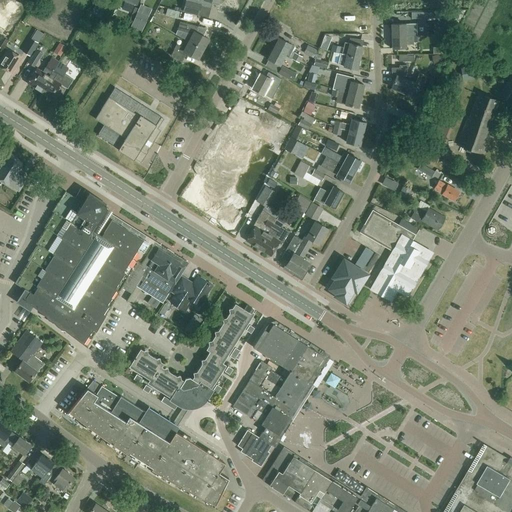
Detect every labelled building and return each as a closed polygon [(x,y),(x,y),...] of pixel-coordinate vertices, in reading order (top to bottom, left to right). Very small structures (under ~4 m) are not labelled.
[(109,4),(102,0),(97,0),(95,4),(106,10),(109,4)] [(218,0),(185,0),(183,11),(198,15),(200,5),(210,8),(212,2),(218,3),(218,0)] [(309,0),(308,0),(293,18),(300,24),(316,5),(309,0)] [(308,21),(312,25),(320,16),(316,12),(308,21)] [(349,32),(348,14),(334,15),(335,22),(341,22),(342,32),(349,32)] [(135,17),(131,27),(142,32),(146,22),(135,17)] [(180,22),(177,30),(189,33),(192,35),(189,42),(188,42),(203,49),(208,39),(202,36),(206,29),(198,27),(180,22)] [(404,24),(391,24),(392,36),(405,36),(413,36),(417,36),(417,24),(404,24)] [(331,38),(325,35),(320,47),(327,50),(331,38)] [(405,36),(392,36),(392,48),(405,48),(405,44),(413,44),(413,42),(421,42),(421,36),(417,36),(413,36),(405,36)] [(290,44),(279,38),(273,49),(285,55),(299,62),(302,57),(291,51),(294,46),(290,45),(290,44)] [(341,54),(359,58),(362,47),(359,46),(360,40),(350,38),(348,43),(344,42),(341,54)] [(23,52),(29,55),(37,43),(31,39),(23,52)] [(177,45),(171,56),(182,61),(186,53),(198,59),(203,49),(188,42),(185,49),(177,45)] [(60,57),(66,47),(59,43),(54,53),(60,57)] [(307,45),(303,53),(313,58),(317,50),(307,45)] [(333,45),(331,52),(339,54),(340,47),(333,45)] [(279,66),(285,55),(273,49),(268,59),(279,66)] [(0,65),(11,73),(20,58),(8,50),(0,63),(0,65)] [(359,58),(341,54),(340,53),(337,64),(344,66),(344,67),(356,70),(359,58)] [(40,59),(33,55),(28,63),(34,67),(40,59)] [(321,56),(315,55),(313,58),(315,59),(313,64),(327,68),(328,62),(320,60),(321,56)] [(441,62),(440,55),(432,56),(433,64),(441,62)] [(51,72),(58,62),(51,58),(42,72),(37,69),(27,83),(40,91),(51,72)] [(68,68),(58,62),(51,72),(40,91),(52,98),(61,85),(67,89),(73,79),(72,79),(72,81),(64,76),(68,68)] [(402,93),(407,80),(404,79),(406,73),(406,65),(399,65),(399,68),(391,68),(391,76),(396,77),(391,88),(402,93)] [(278,73),(292,80),(296,74),(282,66),(278,73)] [(470,73),(477,72),(476,66),(461,68),(463,80),(471,79),(470,73)] [(281,79),(268,72),(266,77),(260,74),(252,89),(263,94),(269,82),(278,87),(281,79)] [(310,72),(307,81),(314,83),(316,74),(310,72)] [(407,80),(402,93),(413,97),(416,92),(420,93),(427,77),(419,73),(415,84),(407,80)] [(334,83),(333,89),(340,91),(348,93),(361,96),(363,85),(353,82),(354,78),(337,74),(334,83)] [(511,103),(511,102),(511,75),(511,74),(499,96),(511,103)] [(115,88),(95,119),(104,124),(98,133),(120,147),(119,148),(135,159),(136,157),(142,160),(147,151),(146,150),(148,148),(149,148),(153,142),(152,141),(157,132),(156,131),(162,122),(147,112),(148,109),(127,95),(115,88)] [(340,91),(333,89),(332,91),(331,96),(338,97),(337,103),(345,105),(358,108),(361,96),(348,93),(340,91)] [(469,116),(490,124),(499,101),(478,93),(469,116)] [(314,105),(308,101),(303,111),(310,114),(314,105)] [(281,113),(283,109),(273,104),(271,108),(281,113)] [(457,145),(467,148),(466,152),(470,153),(471,150),(481,154),(492,124),(490,124),(469,116),(468,116),(457,145)] [(298,125),(308,130),(311,124),(301,119),(298,125)] [(349,131),(362,134),(365,122),(352,119),(349,131)] [(447,138),(452,125),(445,122),(439,120),(425,158),(438,163),(441,155),(447,138)] [(336,121),(334,127),(342,129),(343,123),(336,121)] [(332,133),(340,135),(342,129),(334,127),(332,133)] [(359,146),(362,134),(349,131),(346,143),(359,146)] [(296,156),(302,144),(292,138),(286,150),(296,156)] [(323,145),(334,150),(337,144),(326,139),(323,145)] [(408,152),(411,147),(404,143),(401,148),(408,152)] [(326,156),(354,171),(360,161),(348,154),(348,155),(344,152),(342,156),(324,147),(321,153),(326,156)] [(12,157),(9,156),(0,170),(0,180),(8,185),(8,184),(19,191),(26,180),(15,173),(21,164),(19,162),(18,161),(17,160),(16,159),(15,158),(14,158),(12,157)] [(348,182),(354,171),(326,156),(321,166),(337,175),(337,176),(348,182)] [(431,177),(434,172),(420,164),(417,169),(431,177)] [(309,166),(306,173),(322,181),(325,175),(309,166)] [(394,191),(397,184),(385,177),(381,184),(394,191)] [(273,189),(277,183),(269,179),(266,184),(273,189)] [(446,185),(441,182),(439,181),(434,189),(442,193),(454,200),(459,192),(447,185),(446,185)] [(256,201),(264,206),(274,191),(265,186),(256,201)] [(408,198),(411,191),(402,186),(399,193),(408,198)] [(334,208),(343,192),(333,187),(330,193),(320,188),(314,199),(325,205),(325,203),(334,208)] [(110,220),(102,215),(106,209),(105,203),(88,192),(85,198),(78,193),(75,198),(66,191),(65,191),(52,211),(54,212),(44,227),(46,228),(36,243),(38,244),(28,259),(29,260),(20,275),(21,276),(17,284),(28,291),(23,300),(31,307),(32,306),(87,347),(122,288),(130,293),(142,275),(139,273),(155,248),(156,246),(147,240),(146,242),(143,240),(144,239),(143,239),(128,230),(128,229),(127,229),(112,220),(113,220),(112,219),(112,218),(111,218),(110,220)] [(304,213),(311,202),(300,196),(293,206),(304,213)] [(305,215),(316,221),(322,209),(312,203),(305,215)] [(410,218),(420,223),(421,220),(438,230),(444,217),(428,208),(426,211),(417,206),(410,218)] [(270,229),(276,219),(270,215),(262,210),(257,219),(259,220),(255,226),(246,241),(258,248),(270,229)] [(397,290),(407,296),(432,253),(409,239),(412,233),(372,210),(359,232),(392,251),(371,289),(391,301),(397,290)] [(270,229),(258,248),(270,256),(279,242),(281,243),(289,231),(281,226),(283,223),(276,219),(270,229)] [(291,241),(307,250),(312,241),(318,244),(327,229),(315,222),(307,236),(305,235),(302,241),(293,236),(291,241)] [(302,259),(307,250),(291,241),(284,252),(281,258),(288,262),(286,265),(300,274),(304,268),(307,271),(311,265),(307,263),(308,262),(302,259)] [(157,249),(155,248),(139,273),(142,275),(130,293),(132,293),(136,286),(152,296),(148,303),(156,308),(160,301),(162,303),(186,266),(158,248),(157,249)] [(368,272),(379,256),(375,253),(364,270),(368,272)] [(346,262),(331,286),(338,291),(335,296),(340,300),(340,301),(342,302),(344,302),(345,302),(346,301),(348,298),(353,290),(356,292),(367,274),(344,259),(342,262),(343,262),(344,261),(346,262)] [(212,285),(198,276),(192,284),(188,282),(189,281),(181,276),(171,292),(175,294),(170,302),(185,312),(189,307),(186,305),(190,299),(200,306),(208,295),(206,294),(212,285)] [(174,410),(178,405),(177,405),(180,400),(184,399),(184,400),(186,399),(198,397),(200,396),(203,395),(208,398),(213,401),(221,388),(216,384),(213,390),(211,389),(226,365),(223,363),(254,313),(252,312),(254,309),(247,305),(244,309),(235,304),(209,344),(206,349),(209,352),(192,379),(190,382),(187,383),(184,381),(161,367),(163,363),(140,349),(130,365),(128,363),(127,365),(129,367),(149,380),(147,383),(171,398),(169,400),(164,396),(161,400),(161,401),(174,410)] [(27,307),(20,316),(26,320),(33,311),(27,307)] [(186,329),(193,333),(202,319),(195,315),(186,329)] [(270,442),(273,444),(327,358),(327,355),(319,350),(317,351),(316,351),(271,323),(268,323),(266,325),(266,326),(252,347),(290,371),(285,379),(270,370),(272,368),(261,361),(233,406),(246,414),(246,415),(265,427),(259,437),(247,430),(237,445),(242,448),(240,451),(259,463),(266,453),(264,452),(270,442)] [(37,372),(43,363),(32,355),(41,343),(26,331),(11,351),(22,360),(15,371),(28,381),(36,371),(37,372)] [(240,351),(235,348),(231,353),(236,356),(240,351)] [(354,373),(360,379),(365,375),(359,368),(354,373)] [(120,453),(122,450),(128,454),(129,452),(133,455),(132,458),(134,460),(136,461),(139,463),(141,464),(143,466),(146,467),(148,464),(152,467),(151,469),(157,472),(155,475),(157,477),(160,478),(162,479),(165,481),(167,482),(170,484),(171,481),(182,487),(180,490),(183,491),(185,492),(187,494),(190,495),(192,496),(195,498),(196,495),(207,500),(206,503),(214,507),(224,487),(228,478),(219,472),(225,462),(175,431),(173,434),(172,433),(169,431),(161,426),(163,423),(158,420),(156,423),(144,415),(146,412),(120,396),(120,397),(102,385),(96,394),(93,392),(98,384),(93,380),(87,388),(66,414),(73,419),(76,417),(85,424),(83,427),(85,428),(88,430),(90,432),(92,433),(94,435),(97,437),(99,434),(108,441),(107,444),(109,445),(111,447),(113,448),(116,450),(118,452),(120,453)] [(209,432),(214,425),(208,421),(204,429),(209,432)] [(10,441),(15,434),(10,431),(11,431),(0,422),(0,444),(5,448),(10,441)] [(10,441),(14,444),(11,448),(17,452),(18,450),(24,454),(31,446),(19,437),(15,434),(10,441)] [(464,485),(508,511),(511,511),(511,458),(510,457),(507,462),(485,449),(464,485)] [(347,511),(357,497),(292,456),(284,450),(275,464),(273,462),(262,480),(269,485),(311,511),(310,511),(318,501),(336,511),(335,511),(347,511)] [(44,484),(46,481),(58,466),(53,463),(54,463),(42,454),(30,470),(42,478),(40,481),(44,484)] [(11,481),(14,477),(24,464),(19,460),(6,477),(11,481)] [(58,466),(46,481),(51,485),(52,483),(64,491),(74,478),(62,469),(58,466)] [(2,478),(0,480),(0,483),(6,488),(9,483),(2,478)] [(508,511),(464,485),(451,508),(451,511),(508,511)] [(23,491),(16,500),(25,507),(31,498),(23,491)] [(398,511),(367,492),(364,496),(362,495),(357,503),(359,505),(354,511),(398,511)] [(15,511),(17,510),(20,505),(14,501),(8,509),(12,511),(15,511)] [(95,503),(92,511),(121,511),(95,503)]
